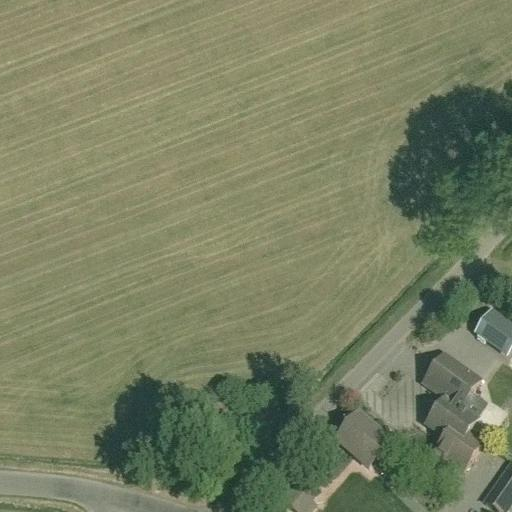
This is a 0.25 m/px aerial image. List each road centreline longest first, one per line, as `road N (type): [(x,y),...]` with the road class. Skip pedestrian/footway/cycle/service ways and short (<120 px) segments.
road 1 (unclassified): [(230,511),(511,222)]
road 2 (unclassified): [(128,508),(74,491),(0,486)]
